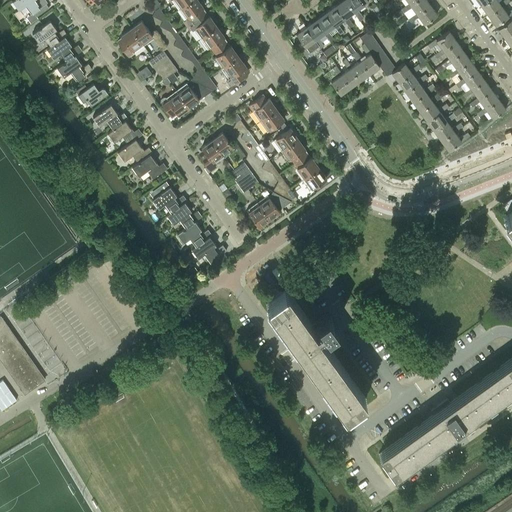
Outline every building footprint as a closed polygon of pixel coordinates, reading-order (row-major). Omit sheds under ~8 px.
[(47,2),(44,0),(38,0),(37,0),(13,0),(12,1),(18,10),(26,4),(32,12),(34,11),(37,15),(48,8),(45,4),(47,2)] [(197,0),(191,0),(181,7),(188,17),(183,21),(187,26),(205,12),(202,8),(203,7),(197,0)] [(354,11),(346,0),(341,0),(335,5),(344,18),(344,19),(349,27),(353,24),(347,16),(353,12),(354,11)] [(361,0),(346,0),(354,11),(353,12),(359,20),(363,17),(357,9),(364,4),(361,0)] [(428,3),(426,0),(411,0),(408,2),(400,8),(403,12),(411,6),(416,12),(428,3)] [(496,0),(490,0),(482,6),(489,16),(502,6),(510,1),(509,0),(502,0),(499,3),(496,0)] [(368,6),(377,19),(382,15),(383,15),(374,2),(368,6)] [(418,15),(423,22),(424,23),(436,14),(428,3),(416,12),(408,18),(410,21),(418,15)] [(344,18),(335,5),(325,12),(334,25),(334,26),(340,34),(343,31),(338,23),(344,19),(344,18)] [(511,13),(511,8),(506,12),(502,6),(489,16),(495,25),(508,16),(509,16),(511,13)] [(162,21),(166,18),(159,7),(155,10),(152,15),(162,21)] [(205,12),(187,26),(190,30),(195,27),(202,37),(216,26),(209,16),(208,17),(205,12)] [(334,25),(325,12),(315,19),(325,32),(324,33),(330,41),(334,38),(328,30),(334,26),(334,25)] [(174,28),(166,18),(162,21),(160,26),(170,31),(174,28)] [(325,32),(315,19),(306,26),(315,39),(314,40),(320,48),(324,45),(318,37),(324,33),(325,32)] [(506,39),(511,34),(511,20),(511,19),(498,28),(506,39)] [(45,36),(52,45),(64,36),(66,35),(62,29),(58,32),(49,21),(32,33),(37,42),(45,36)] [(131,28),(141,42),(151,35),(141,21),(131,28)] [(213,51),(226,42),(223,38),(224,37),(216,26),(202,37),(210,47),(213,51)] [(315,39),(306,26),(296,33),(305,46),(304,46),(311,55),(314,52),(309,44),(314,40),(315,39)] [(126,54),(130,50),(141,42),(131,28),(120,36),(121,38),(116,42),(126,54)] [(369,30),(359,36),(362,41),(372,34),(369,30)] [(437,42),(442,48),(455,38),(448,30),(436,39),(435,38),(427,44),(429,48),(437,42)] [(372,34),(362,41),(364,44),(366,46),(375,39),(372,34)] [(81,50),(77,44),(72,48),(64,36),(52,45),(46,49),(52,57),(60,52),(66,60),(74,55),(81,50)] [(183,50),(188,47),(180,37),(176,40),(173,45),(183,50)] [(448,57),(462,48),(455,38),(442,48),(434,53),(436,57),(444,51),(448,57)] [(369,50),(378,44),(375,39),(366,46),(369,50)] [(222,65),(237,54),(230,45),(229,46),(226,42),(213,51),(216,55),(215,55),(222,65)] [(380,65),(379,65),(376,60),(372,55),(369,50),(366,46),(364,44),(361,46),(367,54),(361,58),(370,72),(380,65)] [(372,55),(382,48),(378,44),(369,50),(372,55)] [(195,58),(188,47),(183,50),(181,55),(191,60),(195,58)] [(376,60),(385,53),(382,48),(372,55),(376,60)] [(456,67),(469,58),(462,48),(448,57),(441,63),(441,64),(443,67),(451,61),(456,67)] [(152,65),(166,55),(163,50),(148,60),(152,65)] [(351,65),(361,79),(370,72),(361,58),(355,51),(351,53),(357,61),(351,65)] [(379,65),(389,58),(385,53),(376,60),(379,65)] [(419,62),(424,59),(420,53),(415,56),(419,62)] [(244,74),(240,69),(245,66),(237,54),(222,65),(230,75),(225,79),(229,85),(244,74)] [(74,55),(56,68),(63,77),(70,71),(76,80),(91,69),(87,63),(83,67),(74,55)] [(166,55),(152,65),(155,70),(170,59),(166,55)] [(341,73),(351,86),(361,79),(351,65),(345,57),(342,60),(347,68),(341,73)] [(382,69),(392,63),(389,58),(379,65),(380,65),(382,69)] [(463,77),(476,67),(469,58),(456,67),(448,73),(450,77),(459,71),(463,77)] [(170,59),(155,70),(159,75),(173,64),(170,59)] [(411,71),(412,73),(420,67),(418,63),(410,69),(404,62),(396,68),(391,71),(392,71),(399,81),(411,71)] [(392,63),(382,69),(386,75),(392,71),(391,71),(396,68),(392,63)] [(163,80),(166,77),(177,69),(173,64),(159,75),(163,80)] [(441,64),(435,69),(441,78),(445,75),(442,70),(445,69),(443,67),(441,64)] [(351,86),(341,73),(335,65),(332,67),(338,75),(330,80),(340,94),(351,86)] [(204,78),(208,75),(201,66),(197,69),(194,74),(204,78)] [(470,87),(483,77),(476,67),(463,77),(455,83),(458,86),(466,80),(470,87)] [(411,71),(399,81),(406,91),(419,82),(420,83),(428,77),(425,73),(417,79),(412,73),(411,71)] [(445,75),(441,78),(444,82),(450,77),(448,73),(445,75)] [(192,79),(206,86),(212,90),(216,86),(208,75),(204,78),(194,74),(192,79)] [(477,96),(490,87),(483,77),(470,87),(462,92),(465,96),(473,90),(477,96)] [(195,94),(206,86),(192,79),(191,78),(187,82),(189,84),(177,92),(188,107),(199,99),(195,94)] [(419,82),(406,91),(413,100),(426,91),(426,92),(435,86),(432,82),(424,88),(420,83),(419,82)] [(103,87),(100,87),(97,90),(92,83),(86,87),(84,83),(75,90),(77,93),(77,94),(81,100),(85,98),(89,104),(107,92),(103,87)] [(484,106),(497,96),(490,87),(477,96),(469,102),(472,105),(480,100),(484,106)] [(426,91),(413,100),(420,110),(433,100),(433,102),(441,96),(439,92),(431,98),(426,92),(426,91)] [(176,110),(178,114),(188,107),(177,92),(168,99),(166,97),(163,96),(161,98),(160,101),(170,114),(176,110)] [(261,119),(276,108),(268,98),(266,99),(263,94),(248,104),(252,110),(254,109),(261,119)] [(487,109),(491,116),(492,117),(505,107),(497,96),(484,106),(476,112),(479,115),(487,109)] [(433,100),(420,110),(427,119),(440,110),(441,111),(449,105),(446,102),(438,108),(433,102),(433,100)] [(112,128),(124,119),(126,118),(127,118),(122,112),(118,115),(109,104),(92,116),(98,126),(106,120),(112,128)] [(448,121),(456,115),(462,111),(459,106),(453,111),(445,117),(441,111),(440,110),(427,119),(434,129),(447,120),(448,121)] [(276,108),(261,119),(269,129),(284,119),(276,108)] [(112,128),(107,132),(113,141),(120,136),(126,144),(134,138),(141,134),(137,128),(133,131),(124,119),(112,128)] [(243,132),(247,129),(240,119),(235,122),(232,127),(243,132)] [(447,120),(434,129),(442,140),(455,131),(463,125),(460,121),(452,127),(448,121),(447,120)] [(283,148),(297,137),(290,127),(275,137),(283,148)] [(255,140),(247,129),(243,132),(240,137),(251,143),(255,140)] [(211,139),(222,154),(233,146),(222,131),(211,139)] [(455,131),(442,140),(448,149),(461,140),(461,141),(470,135),(467,131),(459,137),(455,131)] [(293,162),(306,152),(303,149),(305,148),(297,137),(283,148),(290,158),(291,158),(293,162)] [(134,138),(126,144),(117,151),(123,160),(131,154),(137,163),(149,154),(151,152),(147,147),(143,150),(134,138)] [(222,154),(211,139),(201,146),(205,151),(199,155),(210,170),(215,166),(212,161),(222,154)] [(261,148),(260,148),(257,151),(254,156),(264,161),(268,158),(261,148)] [(303,176),(317,166),(311,156),(309,157),(306,152),(293,162),(296,166),(296,167),(303,176)] [(137,163),(131,167),(138,176),(145,170),(151,179),(166,168),(162,162),(157,165),(149,154),(137,163)] [(276,169),(268,158),(264,161),(261,167),(272,172),(276,169)] [(244,162),(233,169),(229,172),(233,177),(247,166),(244,162)] [(247,166),(233,177),(236,182),(251,171),(247,166)] [(317,166),(303,176),(311,188),(326,177),(317,166)] [(251,171),(236,182),(240,187),(254,176),(251,171)] [(284,190),(289,187),(279,173),(275,176),(278,181),(275,185),(284,190)] [(244,191),(247,189),(258,181),(254,176),(240,187),(244,191)] [(275,185),(272,191),(290,200),(293,202),(297,199),(289,187),(284,190),(275,185)] [(186,200),(182,194),(177,198),(169,186),(163,190),(160,186),(155,190),(158,193),(151,199),(157,208),(165,202),(171,211),(183,202),(186,200)] [(280,211),(278,209),(290,200),(272,191),(269,196),(258,204),(269,218),(280,211)] [(186,226),(194,220),(200,216),(196,210),(192,213),(183,202),(171,211),(166,214),(172,223),(180,218),(186,226)] [(269,218),(258,204),(248,211),(259,226),(269,218)] [(511,210),(503,217),(511,229),(511,210)] [(208,236),(211,235),(207,229),(202,232),(194,220),(186,226),(176,233),(182,242),(190,237),(196,245),(208,236)] [(208,236),(196,245),(191,249),(197,258),(205,252),(211,261),(226,250),(221,244),(217,248),(208,236)] [(327,256),(314,265),(318,270),(330,261),(327,256)] [(315,328),(309,320),(286,288),(266,303),(345,413),(366,398),(328,345),(338,338),(335,333),(332,329),(337,325),(327,311),(317,318),(321,324),(315,328)] [(0,315),(0,358),(25,393),(45,379),(0,316),(0,315)] [(378,452),(394,473),(511,387),(511,356),(449,401),(446,397),(434,406),(430,409),(433,413),(378,452)]
